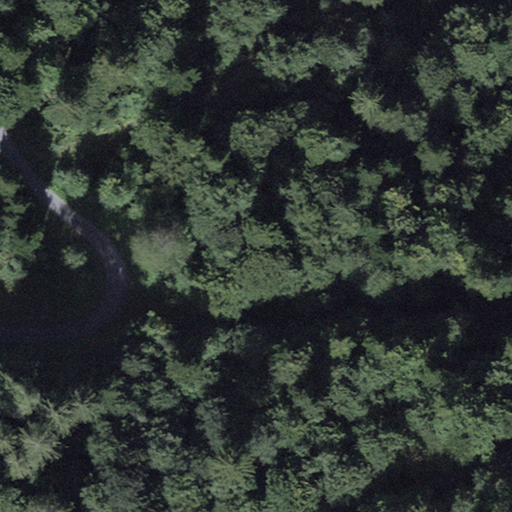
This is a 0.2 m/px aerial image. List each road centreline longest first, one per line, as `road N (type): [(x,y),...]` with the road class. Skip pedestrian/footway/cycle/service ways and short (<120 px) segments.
road 1 (track): [(400,0),(26,181)]
road 2 (track): [(106,299),(306,325),(407,303),(511,302)]
road 3 (track): [(26,181),(109,262),(106,299),(66,330),(0,335)]
road 4 (track): [(371,511),(446,471),(511,458)]
